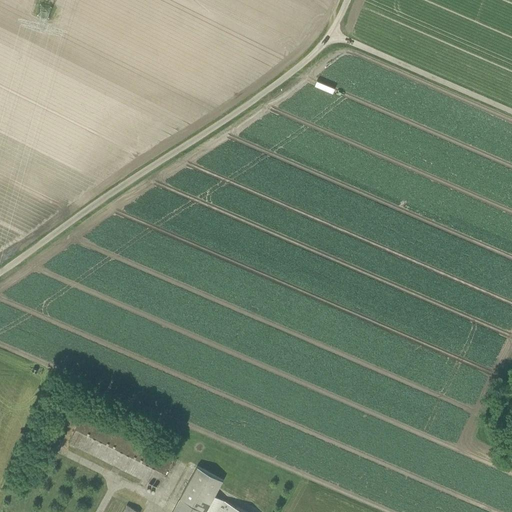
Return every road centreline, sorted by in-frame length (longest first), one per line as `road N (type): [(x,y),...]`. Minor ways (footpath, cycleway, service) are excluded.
road 1 (unclassified): [(0,274),(298,69),(331,34)]
road 2 (unclassified): [(331,34),(511,111)]
